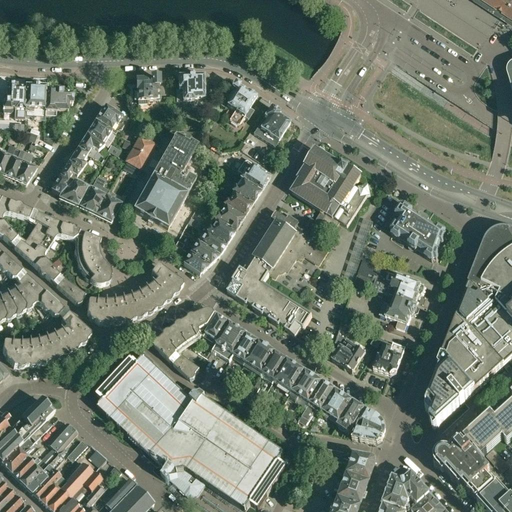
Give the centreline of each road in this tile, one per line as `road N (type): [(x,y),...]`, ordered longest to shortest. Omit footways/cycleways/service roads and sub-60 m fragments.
road 1 (unclassified): [(406,417),(200,295)]
road 2 (residential): [(29,202),(107,233),(105,256),(114,272),(133,276),(157,261),(200,295)]
road 3 (tertiary): [(316,110),(216,59),(104,61)]
road 4 (unclassified): [(304,455),(208,390),(190,387),(134,337)]
road 5 (unclassified): [(200,295),(226,271),(314,128)]
road 6 (unclassified): [(471,237),(406,417)]
road 7 (tertiary): [(486,196),(438,178),(333,117)]
road 8 (unclassified): [(73,387),(74,412),(175,511)]
road 9 (residential): [(29,202),(101,97),(104,61)]
road 10 (tertiary): [(324,123),(460,203)]
road 11 (residential): [(0,246),(111,347)]
road 12 (unclassified): [(413,452),(439,444),(511,379)]
